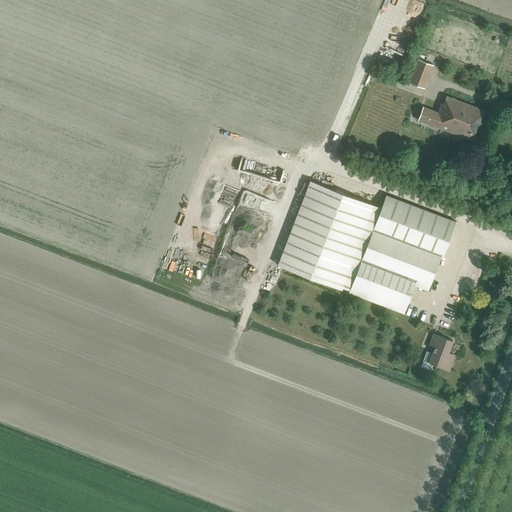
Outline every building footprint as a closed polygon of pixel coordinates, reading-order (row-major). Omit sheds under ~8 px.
[(410,83),(425,89),(434,65),(419,59),(416,66),(410,83)] [(403,80),(410,83),(416,66),(410,64),(403,80)] [(478,142),(489,112),(447,96),(444,104),(441,103),(438,112),(423,107),(418,120),(478,142)] [(387,195),(382,208),(309,180),(277,266),(342,290),(343,288),(350,291),(350,293),(404,313),(415,285),(428,290),(440,259),(443,260),(457,222),(387,195)] [(431,363),(448,370),(454,354),(449,352),(453,341),(435,333),(430,346),(435,348),(433,354),(427,351),(421,366),(429,369),(431,363)]
